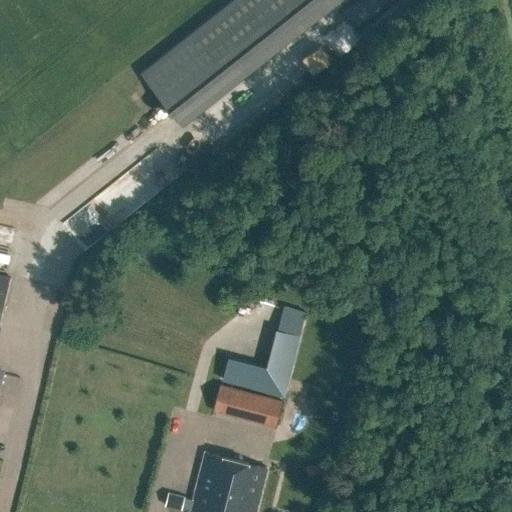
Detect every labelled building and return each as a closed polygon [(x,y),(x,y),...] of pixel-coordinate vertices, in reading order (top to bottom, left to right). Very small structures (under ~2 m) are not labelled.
[(230,0),(141,71),(180,119),(328,0),(230,0)] [(0,274),(0,321),(1,322),(11,276),(0,274)] [(242,380),(233,416),(276,427),(285,390),(242,380)] [(101,486),(118,491),(132,441),(76,426),(63,477),(83,482),(87,466),(105,470),(101,486)] [(255,511),(267,467),(205,451),(193,499),(190,511),(194,511),(255,511)] [(193,499),(168,492),(164,504),(190,511),(193,499)]
